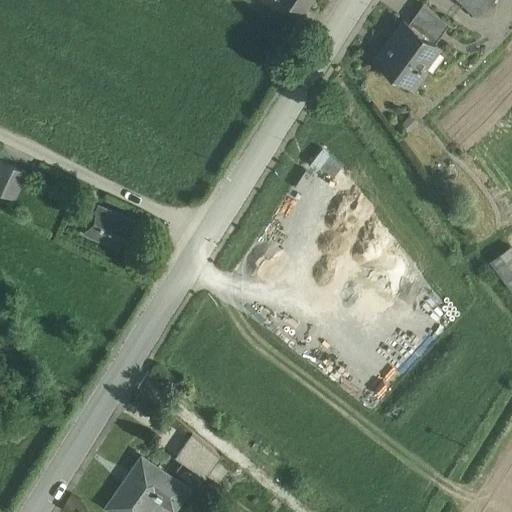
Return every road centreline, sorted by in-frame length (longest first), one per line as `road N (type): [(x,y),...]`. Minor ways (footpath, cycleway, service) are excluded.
road 1 (track): [(352,197),(387,212),(417,240),(432,263),(431,281),(344,425),(312,448),(290,442),(239,399),(226,355),(306,221),(331,200)]
road 2 (secondary): [(42,511),(211,234)]
road 3 (secondary): [(211,234),(361,0)]
road 4 (unclassified): [(211,234),(0,135)]
